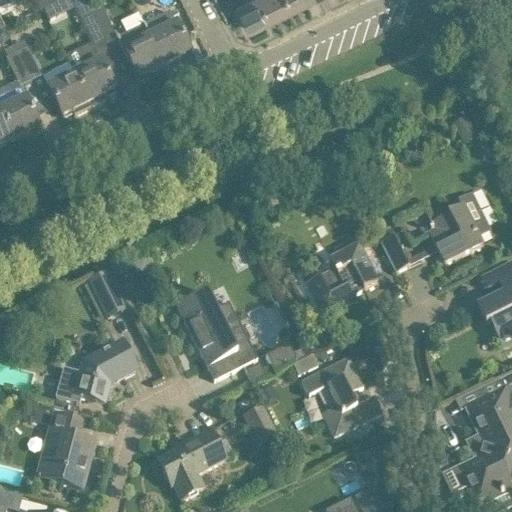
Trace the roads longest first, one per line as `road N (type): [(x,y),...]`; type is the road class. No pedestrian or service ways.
road 1 (residential): [(0,192),(237,77)]
road 2 (residential): [(385,511),(386,337)]
road 3 (residential): [(237,77),(392,0)]
road 4 (residential): [(109,511),(136,417),(187,392)]
